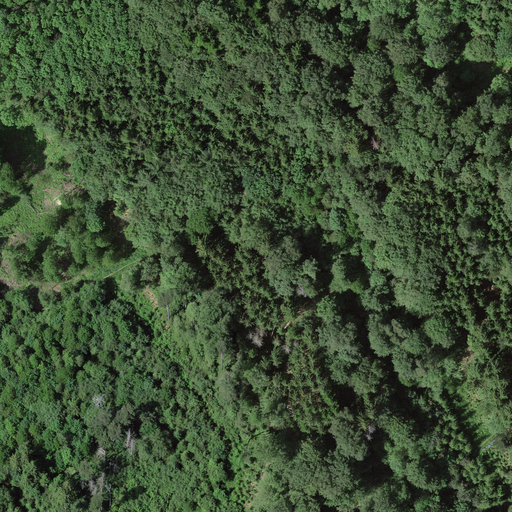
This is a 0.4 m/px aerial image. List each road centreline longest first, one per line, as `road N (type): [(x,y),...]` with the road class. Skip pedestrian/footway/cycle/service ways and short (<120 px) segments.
road 1 (track): [(511,146),(381,151),(245,210),(201,241),(89,289),(35,325),(0,325)]
road 2 (track): [(0,108),(100,70),(225,0)]
road 3 (track): [(350,511),(431,485),(511,416)]
